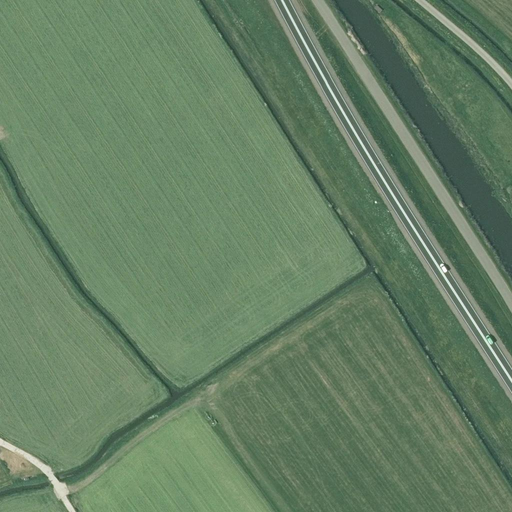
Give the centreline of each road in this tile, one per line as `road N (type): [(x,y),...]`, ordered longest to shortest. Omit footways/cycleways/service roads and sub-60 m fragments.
road 1 (trunk): [(511,381),(280,0)]
road 2 (unclassified): [(511,304),(316,0)]
road 3 (unclassified): [(416,0),(511,85)]
